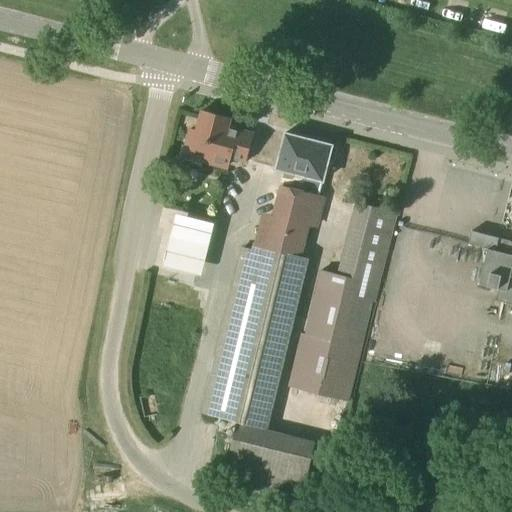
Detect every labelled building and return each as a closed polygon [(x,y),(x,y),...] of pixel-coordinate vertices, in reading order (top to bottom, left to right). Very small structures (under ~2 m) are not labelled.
[(415,0),(413,6),(432,11),(435,0),(415,0)] [(453,0),(450,16),(461,18),(464,2),(453,0)] [(230,168),(232,162),(244,166),(253,134),(237,130),(235,134),(227,132),(231,119),(202,112),(196,132),(192,130),(188,147),(208,153),(206,161),(230,168)] [(227,467),(304,486),(315,443),(269,432),(309,260),(298,257),(306,225),(316,227),(327,183),(317,180),(326,143),(295,135),(266,247),(254,244),(253,251),(243,249),(203,414),(237,423),(227,467)] [(375,302),(398,213),(356,203),(339,273),(322,269),(306,335),(301,333),(289,387),(349,401),(373,302),(375,302)] [(504,303),(511,304),(511,242),(472,232),(469,244),(488,249),(479,284),(507,291),(504,303)]
